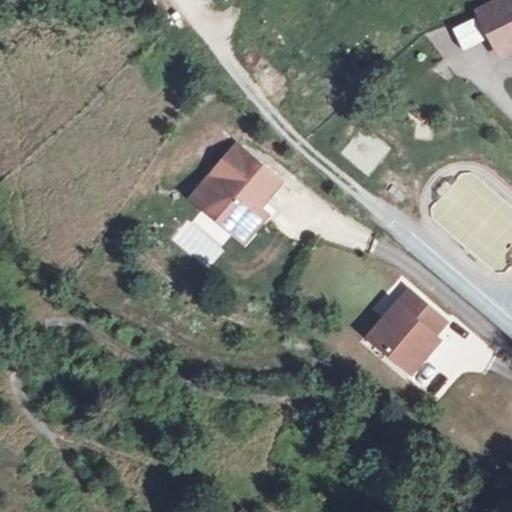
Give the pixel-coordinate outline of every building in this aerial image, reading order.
[(461,0),(456,0),(420,19),(436,54),(478,32),(461,0)] [(511,0),(503,0),(478,12),(500,55),(511,48),(511,0)] [(368,175),(390,150),(366,129),(344,154),(368,175)] [(280,182),(238,146),(202,189),(212,199),(205,207),(234,232),(242,223),(252,233),(266,215),(259,209),(280,182)] [(212,199),(202,189),(194,199),(205,207),(212,199)] [(242,223),(234,232),(245,241),(252,233),(242,223)] [(432,311),(409,292),(374,333),(390,347),(387,351),(412,372),(439,341),(433,336),(421,325),(432,311)] [(445,323),(432,311),(421,325),(433,336),(445,323)] [(390,347),(374,333),(371,337),(387,351),(390,347)] [(335,511),(338,510),(306,485),(293,501),(307,511),(335,511)]
